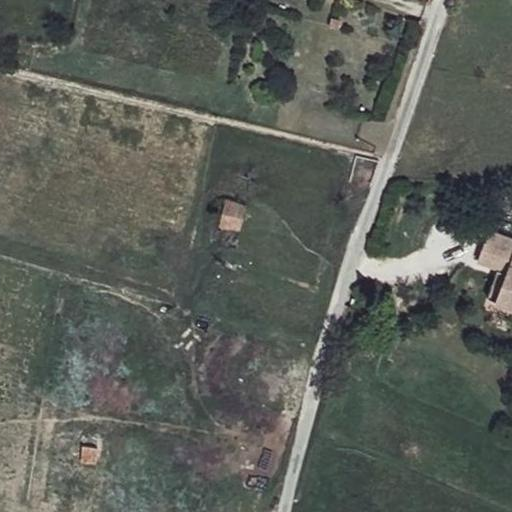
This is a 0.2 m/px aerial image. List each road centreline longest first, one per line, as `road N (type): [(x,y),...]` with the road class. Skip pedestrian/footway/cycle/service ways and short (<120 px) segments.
road 1 (unclassified): [(452,0),(287,511)]
road 2 (track): [(0,68),(396,164)]
